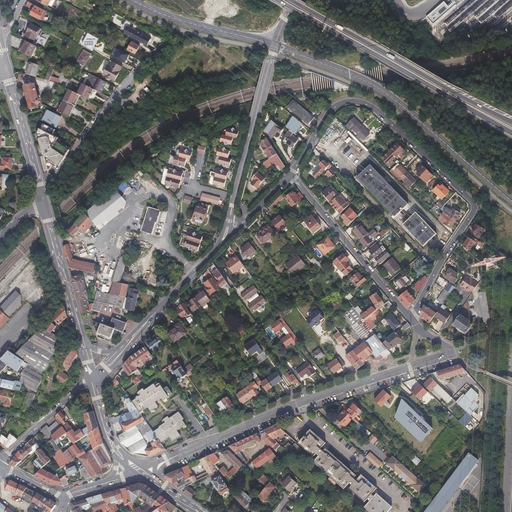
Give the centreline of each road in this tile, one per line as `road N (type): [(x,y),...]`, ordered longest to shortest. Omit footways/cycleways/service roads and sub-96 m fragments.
road 1 (residential): [(412,318),(474,212),(470,197),(377,110),(351,101),(329,111),(291,175)]
road 2 (motorway): [(277,0),(511,133)]
road 3 (motorway): [(511,121),(289,0)]
road 4 (tertiary): [(299,0),(274,44),(232,218)]
road 5 (residential): [(42,195),(86,131),(165,43)]
road 6 (residential): [(412,318),(291,175)]
road 7 (residential): [(301,402),(308,418),(405,505),(400,511)]
road 8 (tertiary): [(225,238),(118,350)]
road 9 (secondary): [(82,341),(42,195)]
road 10 (residential): [(167,460),(301,402)]
road 11 (secondary): [(42,195),(6,70)]
road 12 (residential): [(92,379),(0,463)]
